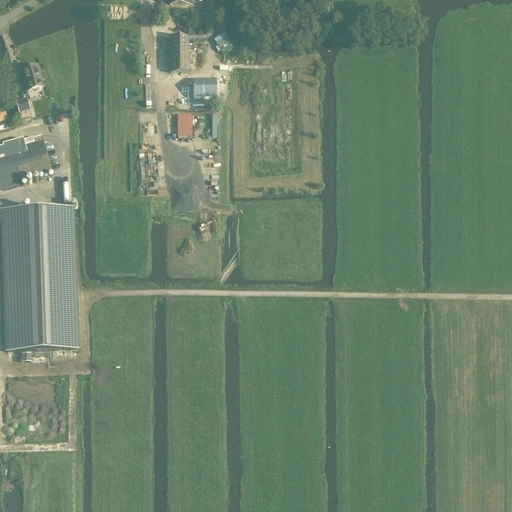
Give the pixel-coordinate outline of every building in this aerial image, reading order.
[(189,74),(189,38),(170,38),(171,74),(189,74)] [(37,67),(21,71),(26,88),(27,93),(43,88),(42,83),(37,67)] [(193,83),(193,99),(216,99),(216,83),(193,83)] [(15,103),(17,109),(18,114),(30,111),(27,100),(15,103)] [(0,186),(51,173),(43,143),(0,154),(0,186)] [(71,210),(3,212),(8,353),(76,351),(71,210)]
